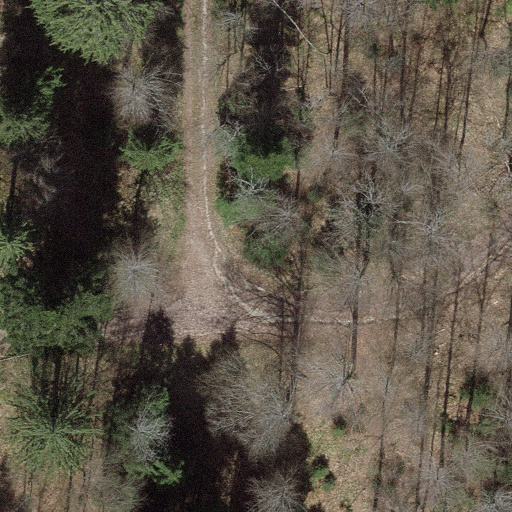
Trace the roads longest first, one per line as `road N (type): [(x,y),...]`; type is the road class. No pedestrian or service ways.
road 1 (track): [(511,233),(433,311),(391,321),(201,309),(0,329)]
road 2 (track): [(196,0),(201,309)]
